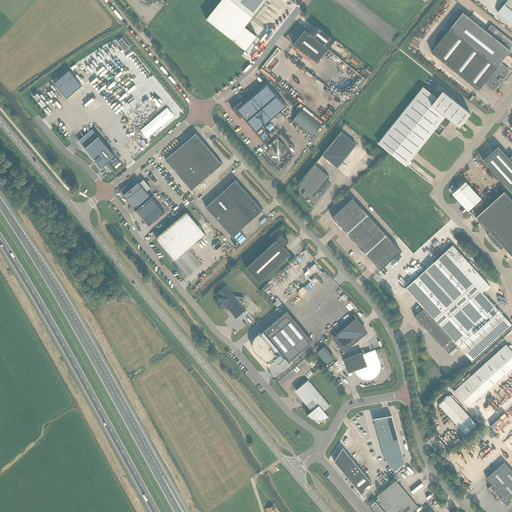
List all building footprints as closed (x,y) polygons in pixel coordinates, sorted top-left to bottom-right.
[(221,0),(206,20),(245,51),(257,37),(245,27),(267,0),(221,0)] [(511,0),(507,0),(497,13),(511,24),(511,0)] [(511,42),(491,26),(486,32),(463,13),(431,53),(479,91),(484,84),(491,90),(492,90),(494,90),(495,89),(500,83),(501,84),(504,81),(503,80),(508,74),(508,72),(508,71),(507,69),(500,64),(510,51),(509,50),(511,45),(511,42)] [(304,31),(293,45),(317,64),(328,49),(335,41),(316,26),(309,34),(304,31)] [(54,84),(67,99),(82,86),(69,71),(54,84)] [(446,80),(451,84),(455,80),(450,75),(446,80)] [(286,107),(267,84),(243,104),(241,101),(232,110),(240,119),(242,117),(256,133),(256,132),(285,108),(286,107)] [(471,114),(443,92),(437,99),(423,88),(378,144),(406,166),(434,131),(439,135),(450,121),(460,128),(471,114)] [(321,125),(302,109),(292,121),(312,137),(321,125)] [(92,130),(78,141),(95,161),(97,162),(96,163),(101,170),(106,166),(105,165),(115,157),(92,130)] [(341,132),(321,155),(337,168),(356,144),(341,132)] [(199,138),(196,134),(188,141),(187,140),(184,142),(185,143),(180,147),(179,146),(176,149),(177,150),(165,160),(191,190),(221,165),(221,164),(222,163),(220,161),(219,161),(215,156),(213,153),(212,154),(208,149),(209,148),(207,145),(206,146),(202,141),(203,141),(200,138),(199,138)] [(498,147),(483,161),(511,193),(511,192),(511,156),(509,159),(498,147)] [(314,165),(298,184),(305,190),(302,194),(315,204),(331,184),(327,181),(329,178),(314,165)] [(235,181),(205,208),(233,238),(263,210),(235,181)] [(149,226),(164,213),(138,182),(123,195),(149,226)] [(466,182),(452,194),(468,212),(481,200),(466,182)] [(511,257),(511,201),(504,192),(476,218),(489,232),(487,235),(501,250),(503,248),(511,257)] [(401,252),(352,199),(332,217),(380,270),(401,252)] [(187,212),(156,237),(172,257),(179,257),(206,234),(187,212)] [(235,240),(241,245),(246,239),(240,234),(235,240)] [(287,244),(289,241),(285,239),(281,235),(276,240),(276,241),(246,269),(260,284),(291,255),(284,247),(287,244)] [(511,326),(511,325),(498,310),(482,293),(490,286),(477,272),(479,270),(474,264),(471,266),(453,245),(405,288),(424,308),(414,317),(449,354),(458,346),(472,362),(511,326)] [(302,263),(312,254),(306,247),(296,256),(302,263)] [(303,271),(309,279),(324,268),(318,260),(303,271)] [(235,297),(226,286),(215,295),(218,299),(218,308),(227,308),(236,319),(246,310),(243,307),(244,298),(235,297)] [(341,286),(335,290),(346,303),(351,299),(341,286)] [(277,305),(282,301),(278,297),(273,300),(277,305)] [(313,343),(287,312),(263,332),(262,331),(263,333),(261,334),(257,337),(256,338),(255,339),(254,340),(254,341),(254,342),(253,343),(253,344),(253,345),(253,346),(253,347),(253,348),(253,349),(254,349),(254,350),(255,351),(255,352),(256,353),(268,363),(275,358),(278,362),(280,361),(281,362),(283,360),(282,359),(284,357),(289,364),(290,363),(289,363),(313,343)] [(366,332),(356,320),(334,339),(344,351),(366,332)] [(511,368),(511,351),(506,345),(454,391),(468,408),(511,368)] [(324,347),(317,353),(327,364),(334,358),(324,347)] [(362,352),(343,359),(348,374),(355,371),(358,376),(362,378),(367,380),(372,379),(376,376),(379,372),(380,367),(379,363),(375,350),(363,354),(362,352)] [(323,411),(330,406),(308,380),(296,390),(313,410),(307,415),(307,416),(308,415),(309,416),(310,417),(311,417),(312,418),(313,419),(314,419),(315,420),(316,420),(317,420),(318,420),(319,420),(320,420),(321,420),(322,420),(323,419),(324,419),(325,419),(326,418),(327,418),(328,417),(323,411)] [(476,425),(450,395),(438,405),(465,435),(476,425)] [(502,411),(489,423),(493,427),(506,415),(502,411)] [(391,416),(373,419),(385,459),(394,471),(404,463),(405,463),(391,416)] [(372,483),(342,448),(334,462),(361,494),(365,491),(364,489),(372,483)] [(507,506),(511,500),(511,471),(504,462),(486,478),(492,485),(488,489),(492,493),(494,491),(507,506)] [(375,511),(385,511),(407,494),(396,481),(376,497),(378,499),(370,506),(375,511)] [(433,501),(438,496),(434,493),(430,497),(433,501)] [(413,511),(418,508),(407,494),(385,511),(413,511)]
